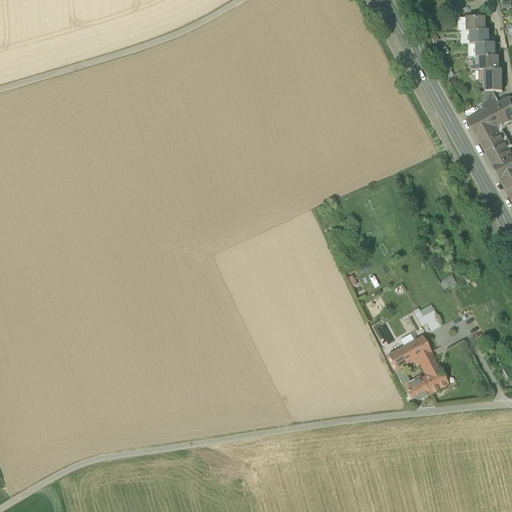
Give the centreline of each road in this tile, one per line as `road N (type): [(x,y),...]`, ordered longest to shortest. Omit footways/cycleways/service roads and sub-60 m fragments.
road 1 (unclassified): [(0,510),(104,458),(511,406)]
road 2 (tertiary): [(511,235),(379,0)]
road 3 (unclassified): [(0,90),(184,31),(243,0)]
